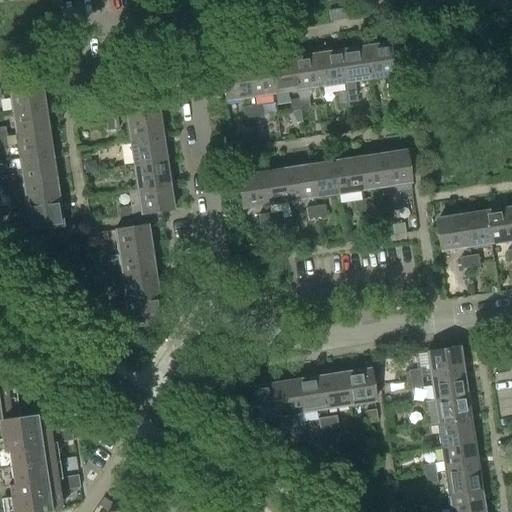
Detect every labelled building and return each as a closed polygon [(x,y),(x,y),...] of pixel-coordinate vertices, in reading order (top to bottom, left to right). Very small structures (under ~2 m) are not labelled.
[(432,0),(426,0),(420,1),(422,11),(433,9),(432,0)] [(343,9),(328,11),(329,22),(345,20),(343,9)] [(363,48),(368,80),(392,77),(387,44),(363,48)] [(368,80),(363,48),(339,51),(344,84),(353,83),(368,80)] [(344,84),(339,51),(315,55),(320,88),(344,84)] [(315,55),(292,58),(297,91),(309,89),(320,88),(315,55)] [(297,91),(292,58),(268,62),(273,95),(297,91)] [(268,62),(244,65),(249,98),(273,95),(268,62)] [(249,98),(244,65),(220,69),(225,102),(249,98)] [(11,111),(44,106),(40,82),(8,87),(11,111)] [(353,83),(344,84),(347,104),(357,102),(353,83)] [(394,85),(384,86),(386,98),(395,97),(394,85)] [(125,119),(158,114),(154,89),(121,94),(125,119)] [(310,94),(309,89),(297,91),(298,99),(300,111),(309,110),(307,98),(310,94)] [(347,104),(345,92),(336,94),(338,105),(347,104)] [(300,111),(298,99),(288,101),(290,113),(300,111)] [(251,106),(252,118),(261,117),(260,105),(251,106)] [(44,106),(11,111),(15,135),(48,131),(44,106)] [(252,118),(251,106),(241,108),(243,120),(252,118)] [(105,122),(116,120),(115,111),(103,112),(105,122)] [(158,114),(125,119),(129,143),(162,138),(158,114)] [(116,120),(105,122),(106,131),(118,129),(116,120)] [(326,123),(318,124),(320,136),(328,134),(326,123)] [(48,131),(15,135),(18,159),(51,154),(48,131)] [(165,161),(162,138),(129,143),(132,166),(165,161)] [(379,155),(384,188),(385,196),(410,192),(409,184),(404,151),(379,155)] [(55,178),(51,154),(18,159),(22,183),(55,178)] [(384,188),(379,155),(356,159),(361,191),(384,188)] [(361,191),(356,159),(332,162),(337,195),(361,191)] [(89,160),(83,161),(84,171),(94,169),(94,163),(89,160)] [(165,161),(132,166),(136,190),(169,185),(165,161)] [(337,195),(332,162),(308,166),(313,199),(337,195)] [(308,166),(284,170),(289,202),(313,199),(308,166)] [(123,168),(112,169),(113,179),(125,177),(123,168)] [(284,170),(261,173),(266,206),(289,202),(284,170)] [(266,206),(261,173),(236,177),(241,209),(266,206)] [(2,186),(13,185),(12,176),(0,177),(2,186)] [(58,202),(55,178),(22,183),(25,207),(58,202)] [(13,185),(2,186),(3,196),(15,194),(13,185)] [(169,185),(136,190),(140,215),(173,210),(169,185)] [(371,199),(362,200),(364,212),(373,210),(371,199)] [(364,212),(362,200),(353,201),(355,213),(364,212)] [(62,227),(58,202),(25,207),(29,232),(62,227)] [(324,206),(314,207),(316,219),(326,217),(324,206)] [(129,207),(118,208),(120,218),(131,216),(129,207)] [(316,219),(314,207),(305,209),(307,220),(316,219)] [(511,241),(511,221),(510,208),(486,212),(491,245),(511,241)] [(486,212),(463,216),(468,248),(491,245),(486,212)] [(267,214),(269,226),(278,225),(276,213),(267,214)] [(269,226),(267,214),(258,216),(259,228),(269,226)] [(468,248),(463,216),(438,219),(443,252),(468,248)] [(402,221),(392,223),(393,232),(404,231),(402,221)] [(20,224),(8,226),(9,235),(21,233),(20,224)] [(117,257),(150,251),(146,226),(113,231),(117,257)] [(353,231),(343,233),(344,242),(355,241),(353,231)] [(106,242),(105,233),(93,234),(94,244),(106,242)] [(153,275),(150,251),(117,257),(120,280),(153,275)] [(469,257),(471,269),(480,267),(478,255),(469,257)] [(471,269),(469,257),(460,258),(462,270),(471,269)] [(100,282),(112,281),(111,271),(99,273),(100,282)] [(153,275),(120,280),(124,303),(157,298),(153,275)] [(112,281),(100,282),(102,292),(114,290),(112,281)] [(161,323),(157,298),(124,303),(128,328),(161,323)] [(429,378),(461,372),(458,348),(425,353),(429,378)] [(343,374),(348,406),(373,402),(368,370),(343,374)] [(409,381),(420,379),(419,370),(407,372),(409,381)] [(461,372),(429,378),(432,401),(465,396),(461,372)] [(348,406),(343,374),(320,377),(325,410),(348,406)] [(325,410),(320,377),(296,381),(301,413),(325,410)] [(422,388),(420,379),(409,381),(410,390),(422,388)] [(0,435),(3,453),(7,452),(12,485),(8,485),(11,511),(49,511),(60,510),(57,492),(79,488),(77,476),(55,479),(50,445),(72,441),(70,429),(48,432),(45,414),(10,419),(4,381),(0,381),(0,435)] [(301,413),(296,381),(273,384),(278,417),(301,413)] [(278,417),(273,384),(248,388),(253,421),(278,417)] [(424,403),(426,417),(427,426),(469,420),(465,396),(432,401),(424,403)] [(374,411),(365,412),(367,424),(376,422),(374,411)] [(335,417),(326,418),(328,430),(337,428),(335,417)] [(328,430),(326,418),(317,420),(319,431),(328,430)] [(469,421),(436,426),(440,449),(472,444),(469,421)] [(281,437),(279,426),(269,427),(271,439),(281,437)] [(427,426),(416,428),(417,437),(429,436),(427,426)] [(476,468),(472,444),(440,449),(443,473),(476,468)] [(292,449),(283,451),(285,461),(293,460),(292,449)] [(423,475),(435,474),(433,464),(422,466),(423,475)] [(476,468),(443,473),(447,496),(479,491),(476,468)] [(436,483),(435,474),(423,475),(425,485),(436,483)] [(482,511),(479,491),(447,496),(449,511),(482,511)] [(103,498),(98,505),(105,511),(113,511),(120,511),(103,498)]
